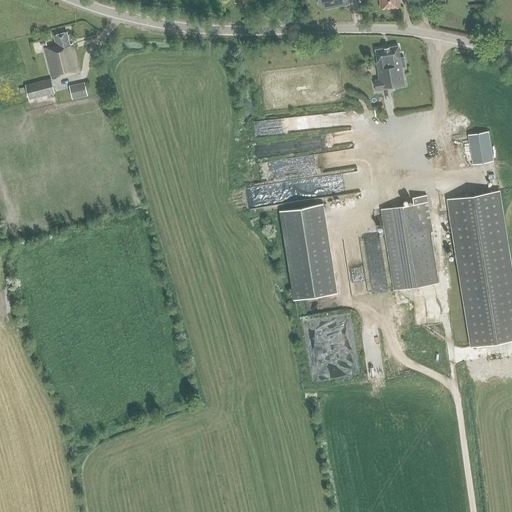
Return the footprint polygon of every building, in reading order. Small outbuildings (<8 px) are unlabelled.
[(325,9),(349,4),(347,0),(317,0),(319,5),(324,4),(325,9)] [(379,0),(380,9),(400,8),(399,0),(379,0)] [(52,79),(80,73),(73,45),(70,45),(67,32),(53,36),(56,46),(45,48),(52,79)] [(375,92),(404,87),(403,80),(401,68),(404,67),(403,58),(399,58),(397,46),(375,50),(378,69),(376,69),(378,80),(373,81),(375,92)] [(55,94),(51,78),(25,85),(28,100),(55,94)] [(87,96),(84,82),(69,86),(72,99),(87,96)] [(489,132),(468,136),(473,164),(493,161),(489,132)] [(511,340),(511,267),(500,190),(446,199),(470,347),(511,340)] [(428,201),(381,209),(393,290),(437,283),(428,225),(431,224),(428,201)] [(324,205),(280,211),(293,300),(337,293),(324,205)]
